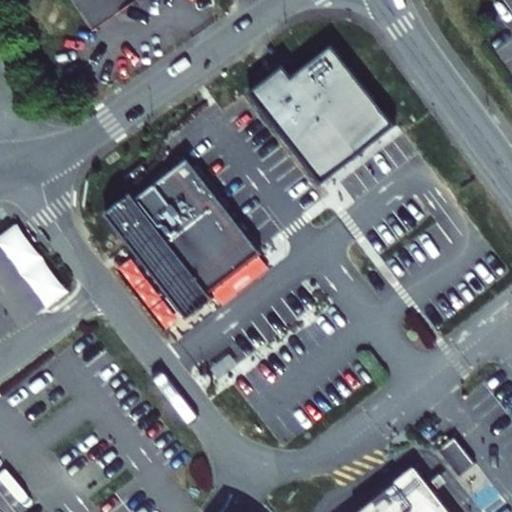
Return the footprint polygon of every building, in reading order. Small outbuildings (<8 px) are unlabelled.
[(73,0),(97,33),(142,0),(73,0)] [(284,65),(249,92),(315,179),(348,154),(353,161),(396,129),(333,46),(293,77),(284,65)] [(348,154),(315,179),(320,186),(353,161),(348,154)] [(262,252),(189,158),(136,199),(132,194),(106,214),(187,318),(214,298),(210,293),(262,252)] [(16,229),(0,242),(0,260),(44,316),(68,296),(16,229)] [(475,460),(454,434),(438,446),(459,473),(475,460)] [(452,511),(414,464),(353,511),(452,511)]
